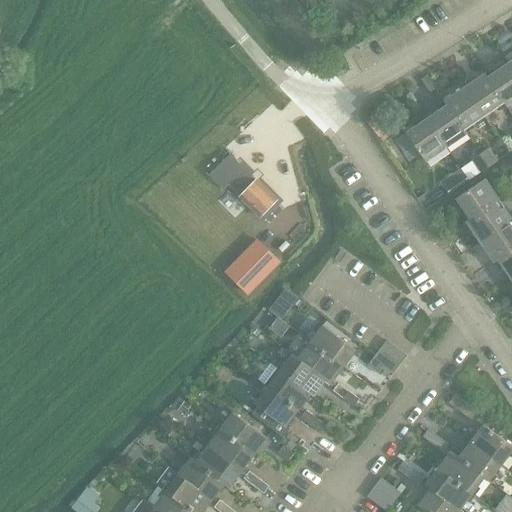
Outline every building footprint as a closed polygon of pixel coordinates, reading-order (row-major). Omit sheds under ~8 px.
[(503,101),(502,102),(505,105),(511,100),(511,70),(507,64),(487,77),(487,78),(503,101)] [(483,115),(502,102),(503,101),(487,78),(487,77),(484,73),(463,87),(483,115)] [(426,75),(420,79),(428,90),(433,86),(426,75)] [(463,129),(483,115),(463,87),(443,102),(446,106),(446,105),(463,129)] [(426,119),(445,147),(466,133),(463,129),(446,105),(446,106),(426,119)] [(425,161),(445,147),(426,119),(406,133),(425,161)] [(480,155),(488,166),(496,161),(488,149),(480,155)] [(260,217),(276,201),(230,155),(209,176),(222,189),(227,184),(260,217)] [(472,160),(480,172),(488,166),(480,155),(472,160)] [(440,182),(448,194),(468,180),(460,168),(440,182)] [(456,198),(469,218),(470,219),(494,202),(494,203),(498,200),(484,179),(456,198)] [(466,220),(480,241),(507,222),(494,203),(494,202),(470,219),(469,218),(466,220)] [(494,262),(498,259),(497,259),(511,248),(511,228),(507,222),(480,241),(494,262)] [(257,241),(226,272),(246,292),(278,261),(257,241)] [(511,248),(497,259),(498,259),(511,279),(511,278),(511,248)] [(286,289),(279,297),(284,301),(292,307),(298,298),(291,293),(286,289)] [(282,336),(291,325),(279,315),(270,326),(282,336)] [(255,326),(250,332),(251,332),(256,336),(261,331),(256,327),(255,326)] [(309,343),(342,369),(356,351),(322,326),(309,343)] [(380,351),(399,366),(406,357),(387,342),(380,351)] [(292,356),(325,381),(326,380),(330,384),(342,369),(309,343),(297,359),(292,355),(292,356)] [(383,368),(392,375),(399,366),(380,351),(367,367),(378,375),(383,368)] [(279,372),(312,397),(325,381),(292,356),(279,372)] [(268,388),(298,411),(310,396),(312,398),(312,397),(279,372),(268,388)] [(333,392),(343,399),(348,392),(338,385),(333,392)] [(289,430),(286,427),(298,411),(268,388),(255,404),(258,406),(251,415),(283,438),(289,430)] [(358,400),(348,392),(343,399),(353,407),(358,400)] [(470,421),(477,411),(454,394),(447,404),(470,421)] [(177,397),(169,407),(171,409),(175,412),(184,402),(181,399),(177,397)] [(300,418),(310,425),(315,418),(306,411),(300,418)] [(220,431),(253,456),(267,439),(233,414),(220,431)] [(326,426),(315,418),(310,425),(320,433),(326,426)] [(470,442),(500,464),(511,448),(511,446),(483,425),(470,442)] [(422,437),(432,445),(438,437),(428,429),(422,437)] [(208,447),(241,472),(253,456),(220,431),(208,447)] [(438,437),(432,445),(442,452),(448,444),(438,437)] [(290,441),(285,448),(291,452),(296,446),(290,441)] [(450,452),(488,481),(500,464),(470,442),(458,458),(450,452)] [(191,459),(229,488),(241,472),(208,447),(196,462),(192,459),(191,459)] [(289,462),(294,455),(291,452),(285,448),(284,447),(278,454),(289,462)] [(437,469),(471,494),(482,477),(488,481),(450,452),(437,469)] [(179,476),(212,501),(224,485),(228,489),(229,488),(191,459),(179,476)] [(398,470),(408,477),(414,469),(404,462),(398,470)] [(157,485),(192,511),(203,511),(212,501),(179,476),(178,476),(169,469),(157,485)] [(414,469),(408,477),(418,485),(424,477),(414,469)] [(425,485),(461,511),(459,510),(471,494),(437,469),(425,485)] [(244,479),(254,487),(259,480),(249,472),(244,479)] [(374,488),(394,503),(401,493),(381,479),(374,488)] [(269,487),(259,480),(254,487),(264,494),(269,487)] [(154,508),(158,511),(192,511),(157,485),(156,485),(166,493),(154,508)] [(461,511),(425,485),(425,486),(430,489),(417,506),(420,508),(417,511),(461,511)] [(77,511),(97,511),(101,508),(95,503),(99,497),(87,488),(71,507),(77,511)] [(367,497),(381,507),(387,511),(394,503),(374,488),(367,497)] [(511,498),(506,494),(495,510),(497,511),(510,511),(511,510),(511,498)] [(214,508),(218,511),(226,511),(229,509),(219,501),(214,508)] [(157,511),(146,503),(138,511),(157,511)]
